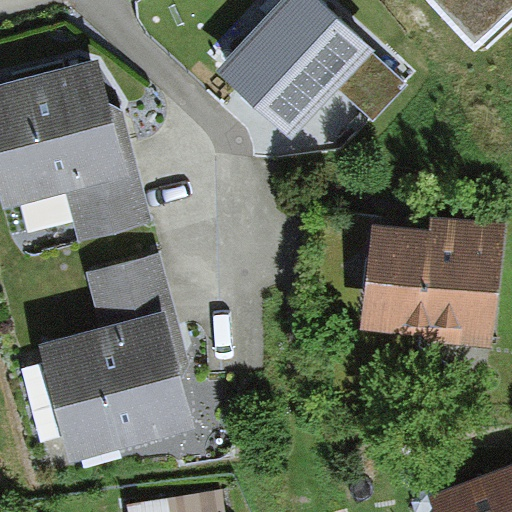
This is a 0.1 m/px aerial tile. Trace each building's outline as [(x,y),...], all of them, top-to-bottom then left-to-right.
[(373,51),(318,0),(283,0),(217,72),(291,140),(373,51)] [(511,0),(435,0),(478,46),(511,14),(511,0)] [(0,86),(0,189),(6,210),(133,176),(101,60),(0,86)] [(375,229),(364,333),(494,346),(506,227),(434,219),(433,235),(375,229)] [(97,300),(173,295),(171,251),(95,255),(97,300)] [(40,343),(71,460),(198,426),(167,309),(40,343)] [(511,511),(511,462),(448,487),(457,511),(511,511)] [(136,511),(233,511),(235,511),(230,481),(134,496),(136,511)]
